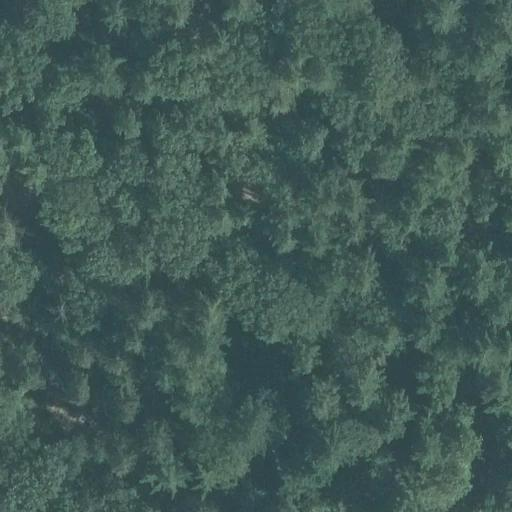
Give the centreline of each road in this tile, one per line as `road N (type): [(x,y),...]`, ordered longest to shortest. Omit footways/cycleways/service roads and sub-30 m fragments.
road 1 (track): [(129,511),(0,384)]
road 2 (track): [(511,414),(438,511)]
